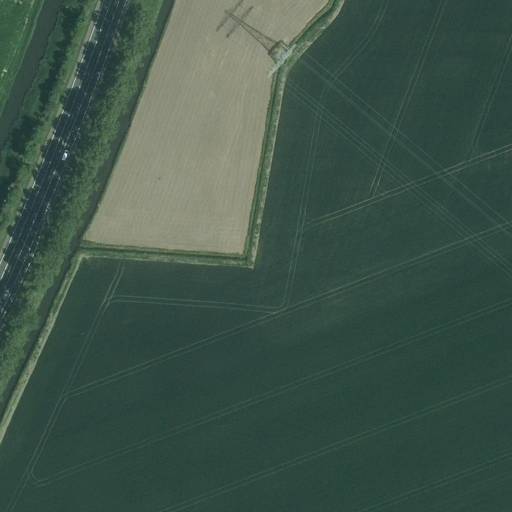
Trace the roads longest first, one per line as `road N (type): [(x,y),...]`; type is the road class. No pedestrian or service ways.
road 1 (trunk): [(0,304),(122,0)]
road 2 (trunk): [(107,0),(0,269)]
